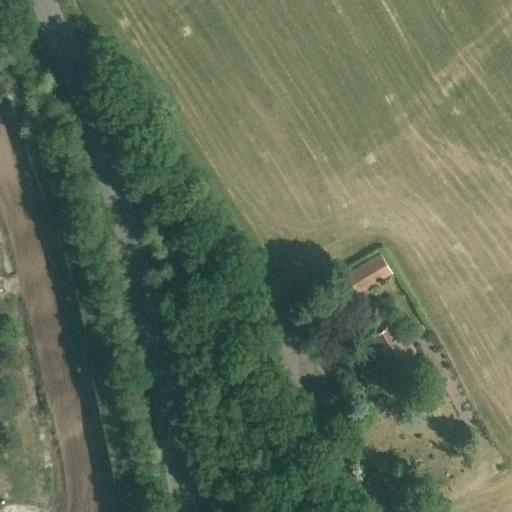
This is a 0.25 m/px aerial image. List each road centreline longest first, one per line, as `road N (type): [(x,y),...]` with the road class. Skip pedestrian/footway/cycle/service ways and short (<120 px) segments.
road 1 (tertiary): [(187,511),(133,230),(50,0)]
road 2 (track): [(434,511),(485,463),(484,445),(449,382)]
